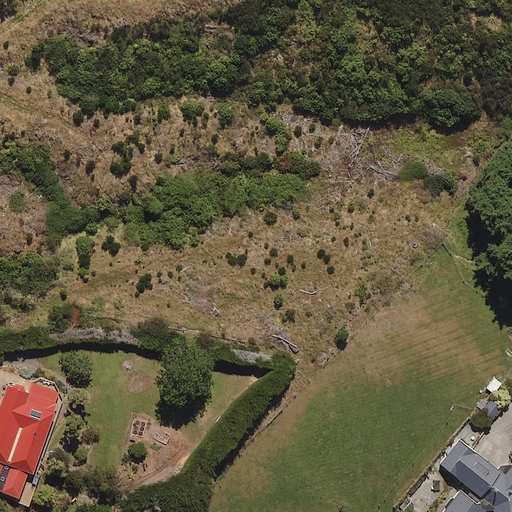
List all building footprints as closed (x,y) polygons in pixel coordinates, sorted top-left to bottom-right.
[(30,382),(3,373),(0,383),(0,486),(19,494),(29,465),(34,467),(61,387),(31,377),(30,382)] [(506,394),(494,387),(479,412),(491,419),(506,394)] [(149,419),(135,415),(130,433),(144,437),(149,419)] [(481,432),(468,423),(458,437),(471,446),(481,432)] [(511,458),(511,457),(499,472),(464,443),(444,467),(489,505),(490,511),(493,511),(511,510),(511,458)] [(478,511),(483,507),(457,487),(437,511),(478,511)]
